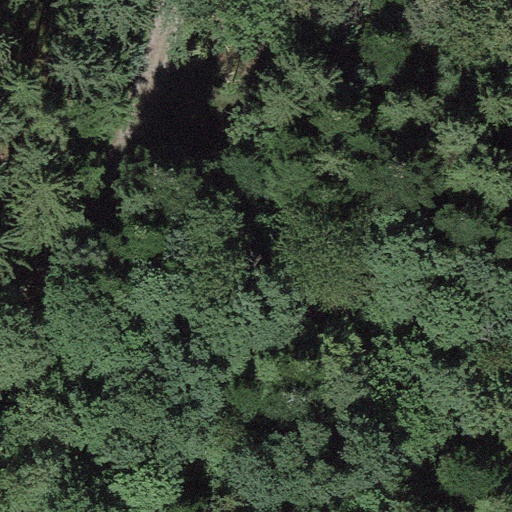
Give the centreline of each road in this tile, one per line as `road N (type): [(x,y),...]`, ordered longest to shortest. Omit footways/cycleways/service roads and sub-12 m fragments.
road 1 (track): [(0,294),(55,285),(166,0)]
road 2 (track): [(0,395),(55,285)]
